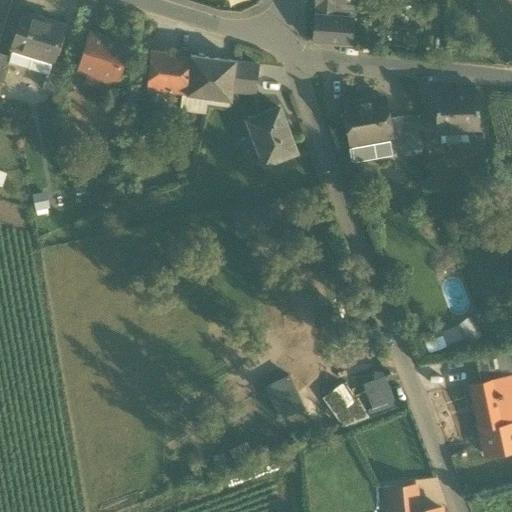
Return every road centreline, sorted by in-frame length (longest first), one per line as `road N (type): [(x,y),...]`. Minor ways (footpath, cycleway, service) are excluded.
road 1 (unclassified): [(289,54),(460,511)]
road 2 (residential): [(289,54),(511,78)]
road 3 (residential): [(123,0),(289,54)]
